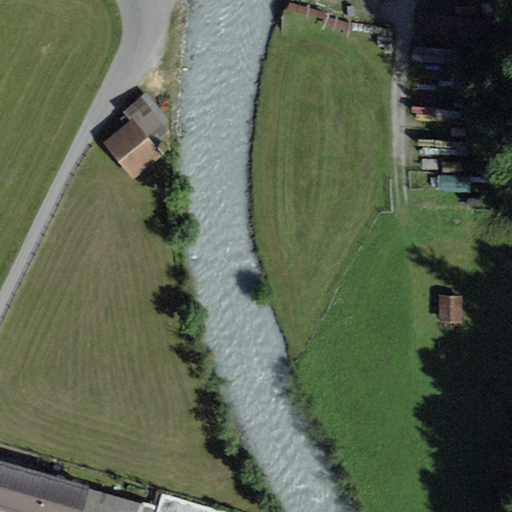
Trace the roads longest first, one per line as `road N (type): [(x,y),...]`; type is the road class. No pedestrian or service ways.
road 1 (residential): [(148,0),(115,90),(0,334)]
road 2 (track): [(414,0),(397,79),(394,145),(403,194)]
